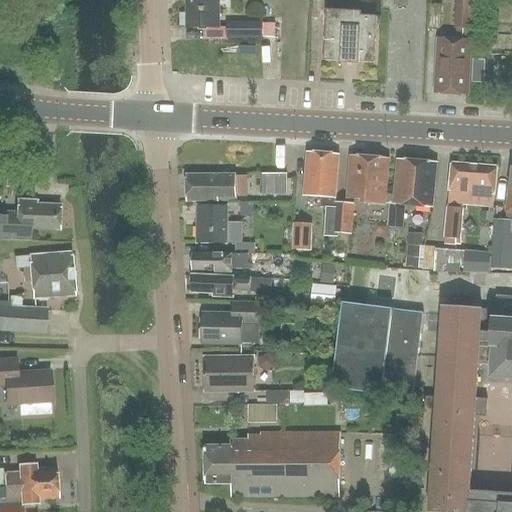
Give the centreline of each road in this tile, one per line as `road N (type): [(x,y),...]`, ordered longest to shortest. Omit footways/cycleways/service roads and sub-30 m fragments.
road 1 (tertiary): [(511,135),(154,118)]
road 2 (residential): [(167,340),(79,346),(91,506)]
road 3 (residential): [(167,340),(154,118)]
road 4 (residential): [(179,511),(167,340)]
road 5 (tertiary): [(154,118),(0,105)]
